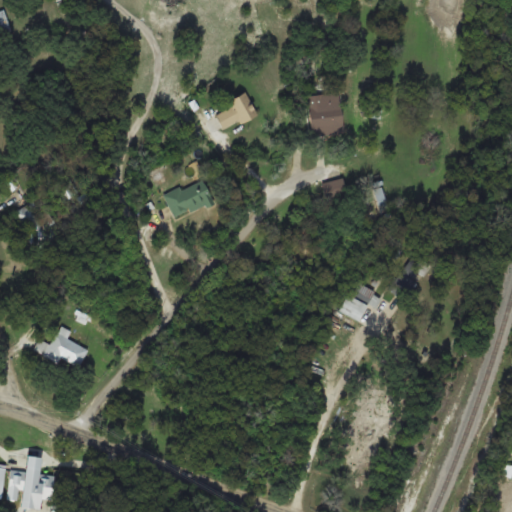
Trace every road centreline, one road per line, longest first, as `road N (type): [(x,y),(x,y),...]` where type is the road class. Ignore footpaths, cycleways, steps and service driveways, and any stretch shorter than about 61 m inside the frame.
road 1 (residential): [(77,432),(173,304),(259,211),(294,184),(335,168)]
road 2 (residential): [(290,511),(204,473),(77,432)]
road 3 (residential): [(293,511),(334,398),(368,340)]
